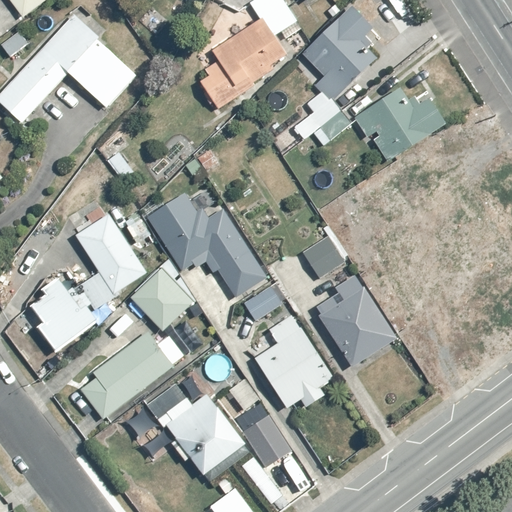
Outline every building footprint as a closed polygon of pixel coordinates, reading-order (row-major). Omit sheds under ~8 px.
[(9,0),(23,18),(46,0),(9,0)] [(273,66),(285,58),(272,37),(281,32),(287,41),(304,30),(298,21),(286,2),(289,0),(254,0),(250,3),(260,18),(210,49),(218,61),(205,70),(209,76),(199,82),(217,110),(277,72),(273,66)] [(322,78),(314,85),(320,91),(306,104),(313,111),(293,128),(304,141),(339,110),(332,102),(381,59),(363,38),(374,29),(354,6),(300,53),(322,78)] [(137,75),(74,15),(0,93),(0,103),(21,124),(70,72),(107,107),(137,75)] [(30,45),(19,31),(0,45),(11,59),(30,45)] [(411,104),(399,86),(353,118),(368,140),(385,165),(448,122),(428,93),(411,104)] [(136,170),(114,145),(103,154),(125,179),(136,170)] [(224,209),(215,215),(207,203),(198,209),(187,192),(148,217),(185,273),(206,259),(224,285),(212,293),(223,308),(269,278),(224,209)] [(76,235),(98,269),(76,283),(96,312),(122,295),(120,292),(148,273),(109,214),(76,235)] [(331,226),(298,248),(320,280),(352,258),(331,226)] [(194,302),(162,267),(131,296),(163,331),(194,302)] [(396,338),(355,274),(335,287),(344,300),(320,316),(352,367),(396,338)] [(97,320),(62,275),(42,291),(45,294),(32,304),(45,322),(39,327),(57,351),(97,320)] [(286,302),(274,284),(244,304),(256,322),(286,302)] [(291,315),(268,330),(257,337),(265,350),(254,357),(289,410),(302,402),(306,407),(338,387),(291,315)] [(158,345),(147,330),(77,384),(104,419),(185,356),(170,336),(158,345)] [(259,400),(245,379),(229,390),(244,411),(259,400)] [(129,453),(166,424),(205,475),(246,444),(208,394),(191,407),(185,399),(174,384),(112,431),(129,453)] [(294,450),(269,414),(242,432),(267,468),(294,450)] [(283,496),(274,484),(255,455),(242,464),(271,505),(283,496)]
